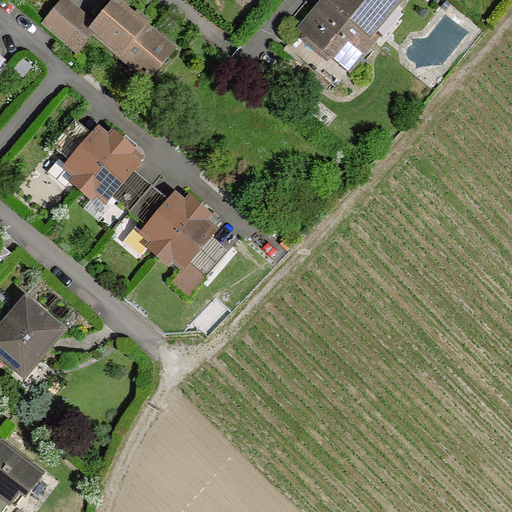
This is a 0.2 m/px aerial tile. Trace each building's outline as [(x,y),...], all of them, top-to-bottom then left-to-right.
[(65,0),(46,24),(80,53),(95,35),(148,79),(175,47),(117,0),(116,0),(96,25),(65,0)] [(326,1),(302,31),(308,36),(304,41),(329,62),(332,59),(352,76),(378,43),(373,39),(401,4),(395,0),(337,0),(333,6),(326,1)] [(112,140),(101,131),(68,171),(78,179),(74,185),(95,202),(99,197),(109,206),(142,166),(132,158),(137,153),(116,135),(112,140)] [(152,222),(174,200),(161,187),(139,209),(152,222)] [(179,198),(146,237),(156,245),(151,250),(173,268),(177,264),(187,272),(220,232),(210,224),(214,219),(193,201),(189,206),(179,198)] [(1,245),(0,245),(0,269),(12,256),(1,245)] [(68,335),(29,302),(0,336),(0,358),(28,382),(68,335)] [(3,445),(0,449),(0,499),(12,508),(21,496),(29,502),(47,478),(3,445)]
